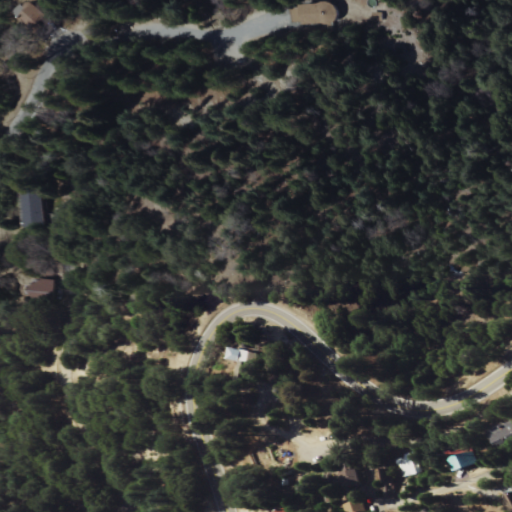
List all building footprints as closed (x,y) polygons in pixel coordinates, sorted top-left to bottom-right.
[(22,14),(35,31),(52,18),(38,1),(22,14)] [(47,229),(48,192),(34,192),(33,228),(47,229)] [(37,300),(54,300),(54,280),(37,279),(37,300)] [(241,379),(249,382),(254,363),(262,366),(265,355),(238,348),(235,359),(245,362),(241,379)] [(497,451),(511,444),(511,423),(490,432),(497,451)] [(400,477),(418,474),(416,462),(422,461),(421,453),(397,457),(400,477)] [(466,458),(449,459),(450,472),(468,470),(466,458)] [(346,487),(361,487),(360,464),(345,464),(346,487)] [(378,470),(380,495),(391,495),(389,469),(378,470)] [(369,511),(366,500),(349,505),(351,511),(369,511)]
